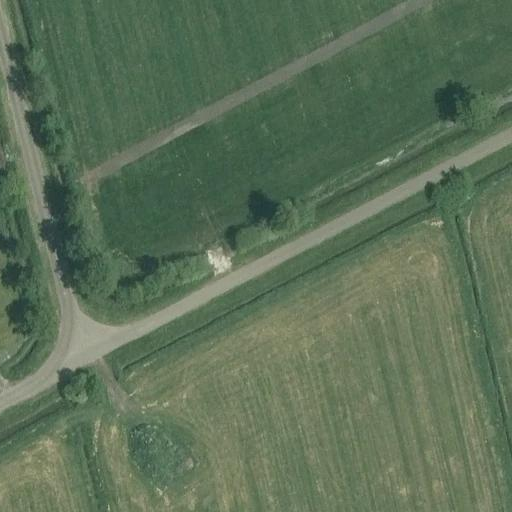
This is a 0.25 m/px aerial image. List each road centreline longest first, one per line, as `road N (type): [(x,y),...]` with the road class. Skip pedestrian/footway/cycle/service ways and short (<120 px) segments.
road 1 (unclassified): [(76,356),(511,135)]
road 2 (unclassified): [(76,356),(0,44)]
